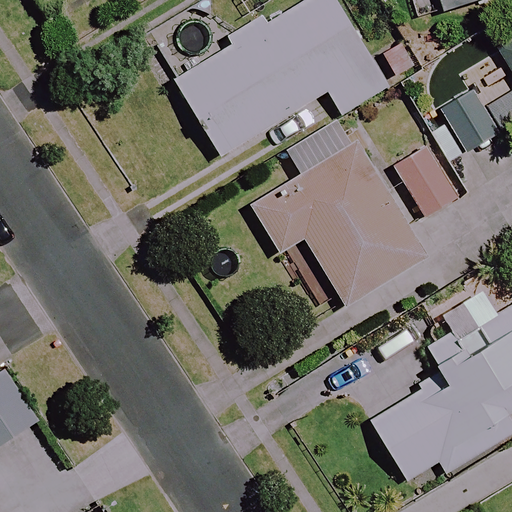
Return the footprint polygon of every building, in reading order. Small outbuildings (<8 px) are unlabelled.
[(390,89),(336,0),(310,0),(271,24),(267,17),(228,40),(233,49),(177,83),(221,157),(328,93),(343,118),(390,89)] [(479,0),(443,0),(447,11),(479,0)] [(511,45),(501,52),(511,71),(511,45)] [(502,135),(467,85),(436,106),(471,156),(502,135)] [(430,257),(358,144),(253,210),(281,255),(305,240),(349,308),(430,257)] [(461,197),(431,148),(397,168),(427,218),(461,197)] [(511,311),(433,352),(447,379),(372,422),(406,481),(440,461),(447,472),(511,434),(511,429),(504,416),(511,411),(511,311)] [(0,445),(39,422),(8,370),(0,375),(0,445)]
